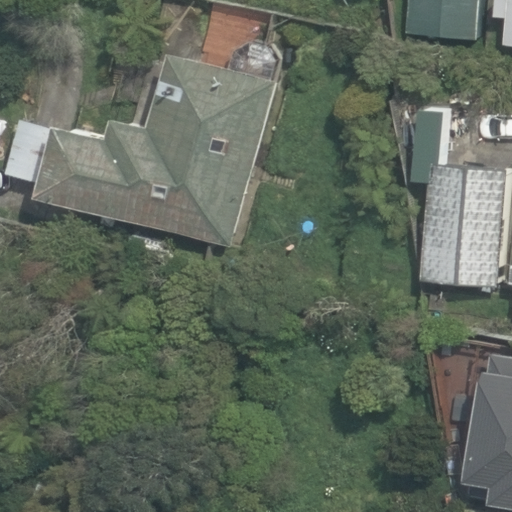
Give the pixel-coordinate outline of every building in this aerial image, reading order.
[(481,36),(484,0),(415,0),(412,30),(481,36)] [(511,0),(502,0),(501,12),(511,12),(511,25),(510,40),(511,39),(511,0)] [(52,179),(49,187),(237,243),(285,77),(278,74),(283,59),(274,43),(257,37),(240,46),(235,60),(179,44),(158,117),(125,107),(120,129),(71,114),(68,124),(28,113),(13,167),(52,179)] [(504,282),(511,193),(511,163),(440,157),(428,275),(504,282)] [(501,492),(511,494),(511,348),(498,346),(477,471),(504,476),(501,492)] [(75,511),(83,493),(45,478),(31,511),(75,511)]
